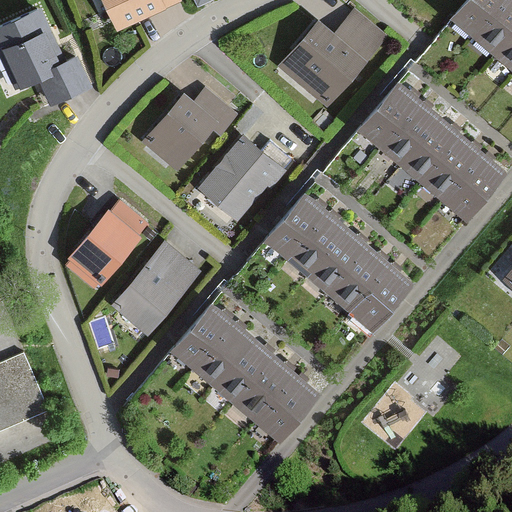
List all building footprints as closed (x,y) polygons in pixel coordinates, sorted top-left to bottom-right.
[(106,0),(119,27),(175,0),(106,0)] [(511,0),(461,0),(452,11),(511,62),(511,0)] [(58,41),(40,3),(0,20),(0,50),(16,85),(38,75),(50,102),(93,83),(71,35),(58,41)] [(326,106),(387,31),(353,4),(333,30),(314,15),(275,63),(326,106)] [(412,83),(399,73),(357,121),(466,216),(509,167),(483,145),(469,133),(439,107),(424,94),(412,83)] [(234,111),(203,85),(193,97),(181,87),(140,136),(173,163),(207,123),(217,132),(234,111)] [(281,165),(240,131),(196,183),(236,217),(281,165)] [(323,200),(304,184),(263,232),(374,325),(415,277),(401,265),(385,252),(363,234),(343,217),(323,200)] [(93,280),(143,219),(113,194),(62,255),(93,280)] [(198,268),(161,237),(110,298),(148,329),(198,268)] [(511,262),(502,274),(511,282),(511,262)] [(223,306),(209,295),(169,342),(281,435),(321,387),(306,375),(283,356),(263,340),(241,322),(223,306)] [(0,426),(47,407),(24,352),(0,362),(0,426)]
